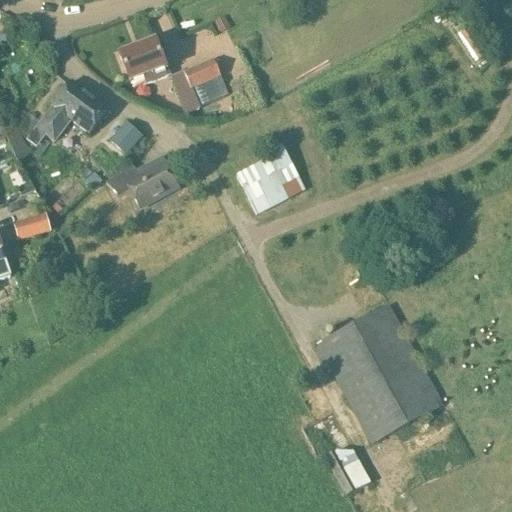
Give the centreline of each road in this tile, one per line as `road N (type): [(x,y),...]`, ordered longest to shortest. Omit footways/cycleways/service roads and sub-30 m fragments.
road 1 (unclassified): [(61,21),(66,59),(195,152),(245,239),(466,156),(490,138),(511,91)]
road 2 (track): [(245,239),(394,511)]
